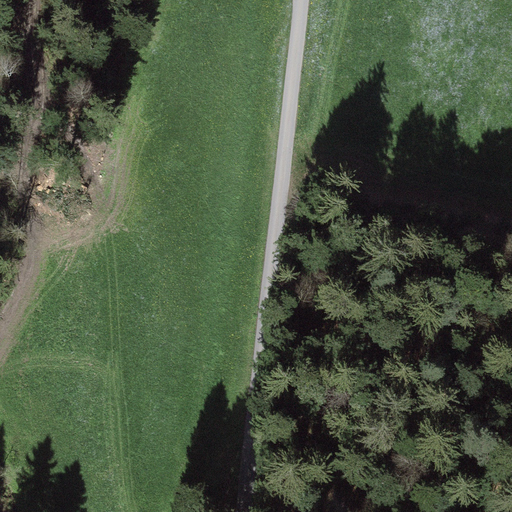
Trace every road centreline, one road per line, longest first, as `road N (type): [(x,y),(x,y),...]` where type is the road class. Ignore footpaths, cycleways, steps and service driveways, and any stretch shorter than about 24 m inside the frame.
road 1 (unclassified): [(247,511),(300,0)]
road 2 (track): [(36,155),(35,0)]
